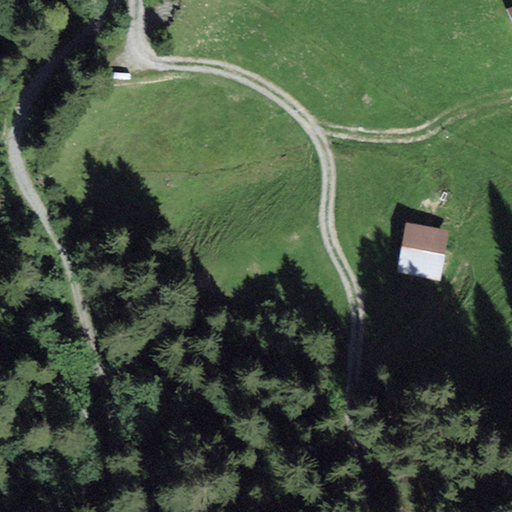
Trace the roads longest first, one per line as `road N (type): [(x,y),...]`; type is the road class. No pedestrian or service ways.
road 1 (track): [(134,0),(144,58),(227,69),(314,128),(326,156),(330,239),(354,298),(351,390),(374,511)]
road 2 (track): [(114,0),(29,92),(14,140),(24,181),(72,270),(95,347),(106,394),(109,511)]
road 3 (track): [(511,96),(469,105),(408,135),(314,128)]
